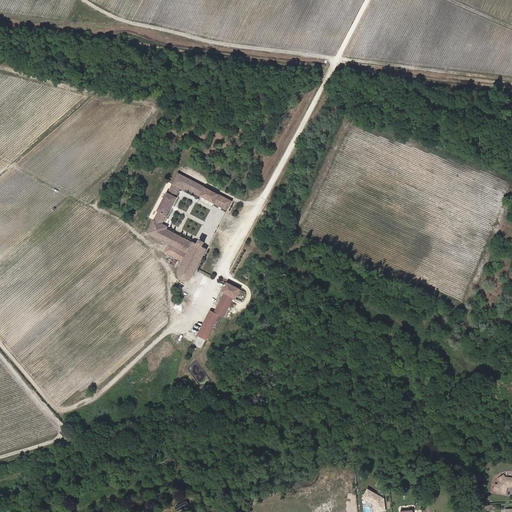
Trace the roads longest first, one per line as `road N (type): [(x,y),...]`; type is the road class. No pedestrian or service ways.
road 1 (track): [(368,0),(215,279),(116,380),(61,409),(0,343)]
road 2 (track): [(337,58),(209,40),(121,19),(84,0)]
road 3 (track): [(0,355),(62,430),(0,457)]
